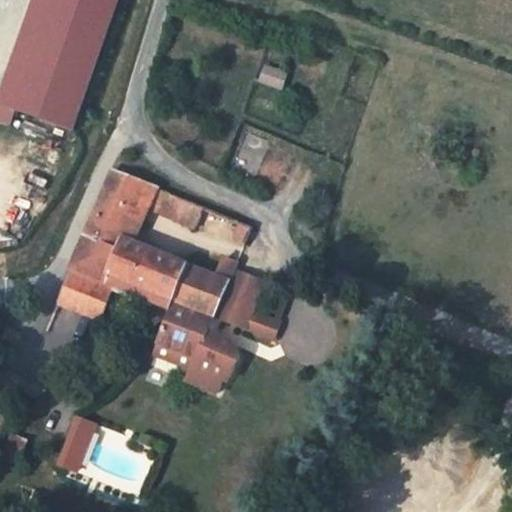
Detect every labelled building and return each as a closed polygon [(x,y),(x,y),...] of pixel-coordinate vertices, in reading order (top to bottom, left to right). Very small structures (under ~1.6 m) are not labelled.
[(0,102),(70,127),(114,0),(32,0),(0,93),(0,102)] [(218,207),(112,163),(53,304),(107,327),(120,297),(167,316),(144,370),(227,404),(246,359),(239,344),(214,334),(220,320),(278,343),(286,323),(260,312),(272,284),(241,271),(244,262),(224,254),(217,271),(149,243),(159,220),(205,239),(218,207)] [(209,247),(241,256),(249,228),(217,220),(209,247)] [(118,383),(109,380),(102,398),(112,402),(118,383)] [(47,400),(31,394),(22,415),(37,422),(47,400)] [(71,417),(60,469),(83,474),(94,422),(71,417)]
